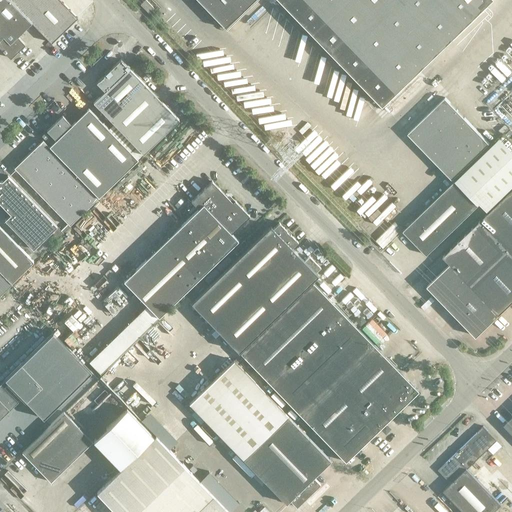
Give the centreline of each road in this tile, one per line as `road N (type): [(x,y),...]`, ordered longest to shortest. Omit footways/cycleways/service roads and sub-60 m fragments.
road 1 (unclassified): [(482,382),(116,11)]
road 2 (residential): [(348,511),(482,382)]
road 3 (unclassified): [(0,123),(116,11)]
